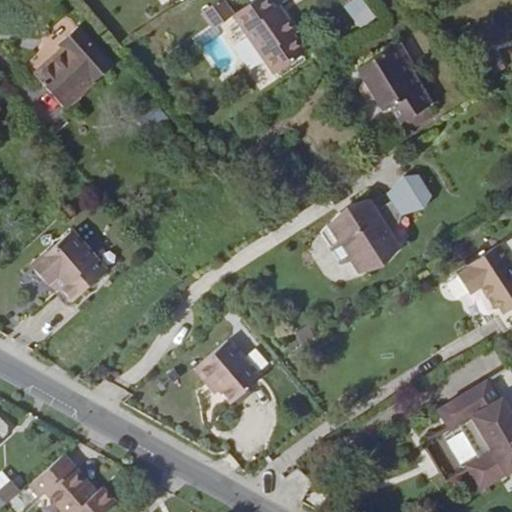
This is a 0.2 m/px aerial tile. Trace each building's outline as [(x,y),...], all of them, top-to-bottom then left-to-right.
[(226,0),(218,0),(200,12),(212,30),(236,14),(226,0)] [(280,0),(250,22),(263,40),(289,77),(318,56),(305,38),(312,33),(308,28),(307,29),(299,18),(296,20),(293,16),(289,11),(281,0),(280,0)] [(351,0),(343,5),(359,28),(376,17),(365,0),(351,0)] [(76,61),(47,88),(78,122),(126,77),(90,38),(70,55),(76,61)] [(423,127),(449,110),(451,109),(423,69),(425,67),(413,50),(410,51),(371,78),(378,88),(372,99),(379,111),(392,108),(400,120),(409,115),(420,130),(423,127)] [(195,124),(179,107),(160,123),(176,140),(195,124)] [(455,119),(449,110),(423,127),(429,136),(455,119)] [(0,146),(11,125),(0,119),(0,146)] [(39,153),(28,162),(38,174),(49,165),(39,153)] [(440,216),(426,194),(413,195),(396,212),(401,220),(410,235),(415,233),(432,228),(440,216)] [(358,278),(366,291),(383,286),(395,279),(407,266),(401,257),(384,230),(377,218),(360,223),(362,228),(353,234),(348,230),(329,249),(348,282),(358,278)] [(401,220),(384,230),(401,257),(410,235),(401,220)] [(360,223),(348,230),(353,234),(362,228),(360,223)] [(62,283),(71,293),(81,304),(115,274),(83,238),(47,270),(48,279),(56,288),(57,287),(62,283)] [(458,322),(465,331),(502,308),(482,277),(446,299),(448,304),(436,310),(447,328),(458,322)] [(67,297),(71,293),(62,283),(57,287),(67,297)] [(511,323),(502,308),(465,331),(466,334),(470,331),(483,350),(511,332),(511,323)] [(138,332),(145,339),(162,324),(155,316),(138,332)] [(226,358),(192,388),(214,412),(215,412),(218,409),(229,421),(259,394),(226,358)] [(489,480),(511,468),(511,437),(497,411),(443,442),(453,462),(467,455),(481,482),(489,479),(489,480)] [(501,511),(511,506),(511,468),(489,480),(493,487),(485,490),(473,497),(481,511),(501,511)] [(83,487),(70,471),(31,505),(38,511),(112,511),(110,509),(106,511),(94,511),(77,492),(83,487)] [(0,506),(1,508),(23,493),(13,479),(0,488),(0,506)] [(489,480),(482,483),(485,490),(493,487),(489,480)] [(4,511),(23,511),(24,511),(17,502),(4,511)]
